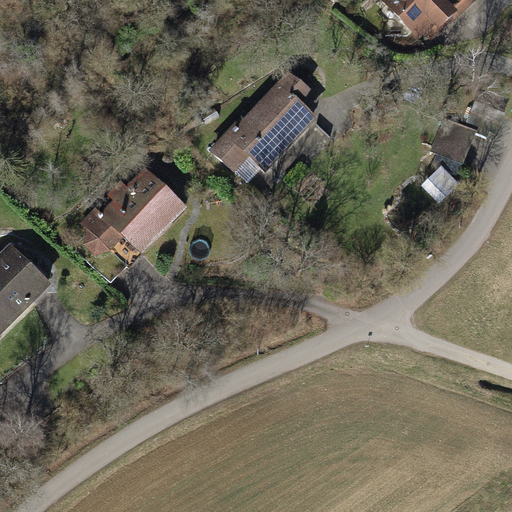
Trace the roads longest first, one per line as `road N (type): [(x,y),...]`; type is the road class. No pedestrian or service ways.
road 1 (residential): [(38,511),(123,440),(204,392),(278,357),(385,323)]
road 2 (residential): [(122,321),(257,300),(385,323)]
road 3 (residential): [(385,323),(480,227),(511,153)]
road 4 (unknown): [(375,94),(511,13)]
road 5 (track): [(385,323),(511,372)]
